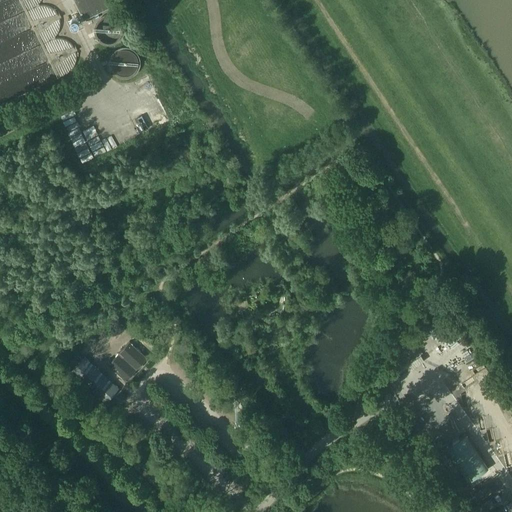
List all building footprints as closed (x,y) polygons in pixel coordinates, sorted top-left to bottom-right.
[(113,1),(112,0),(75,0),(83,16),(113,1)] [(125,31),(125,28),(124,26),(123,23),(122,21),(119,19),(117,17),(114,17),(112,16),(109,16),(106,17),(103,18),(101,20),(99,22),(97,25),(96,28),(96,30),(96,33),(97,36),(98,39),(100,41),(102,43),(104,44),(107,45),(110,46),(113,45),(116,45),(119,43),(121,41),(122,39),(124,37),(125,34),(125,31)] [(141,64),(141,61),(140,58),(138,55),(136,53),(134,51),(131,50),(128,49),(125,49),(122,49),(120,50),(117,52),(115,54),(113,56),(112,58),(111,61),(111,64),(111,67),(112,69),(113,72),(116,74),(118,76),(120,78),(124,78),(127,79),(128,78),(132,78),(134,76),(136,74),(139,72),(140,69),(141,67),(141,64)] [(125,381),(147,357),(129,341),(108,364),(125,381)] [(118,388),(84,356),(70,371),(104,403),(118,388)] [(491,473),(465,435),(447,448),(472,486),(491,473)]
